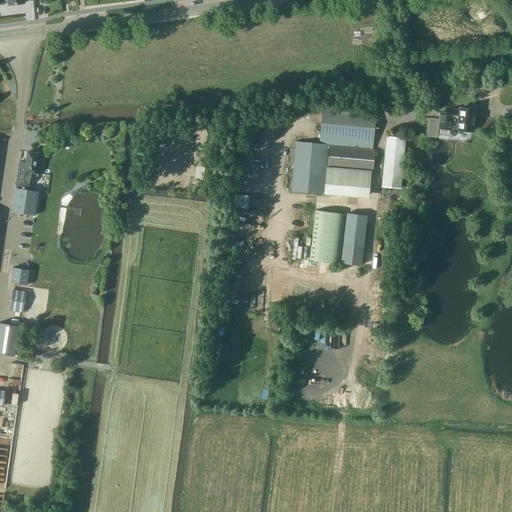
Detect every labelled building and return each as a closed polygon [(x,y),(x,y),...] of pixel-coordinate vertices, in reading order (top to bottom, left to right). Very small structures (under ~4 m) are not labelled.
[(329,143),(372,147),(376,108),(324,103),(320,143),(329,143)] [(472,132),(474,110),(459,108),(458,117),(450,117),(450,113),(440,112),(438,128),(449,129),(448,133),(450,136),(454,136),(457,134),(457,130),(472,132)] [(400,188),(405,138),(386,136),(381,186),(400,188)] [(329,145),(329,143),(320,143),(295,140),(290,191),(325,194),(327,166),(329,145)] [(374,150),(329,145),(327,166),(370,171),(372,171),(374,150)] [(31,171),(41,173),(43,153),(27,151),(26,161),(20,161),(18,176),(16,187),(12,211),(35,214),(39,190),(30,189),(32,180),(30,177),(31,171)] [(370,171),(327,166),(325,194),(368,198),(370,171)] [(310,259),(341,263),(343,243),(346,214),(315,210),(310,259)] [(346,214),(343,243),(363,245),(366,216),(346,214)] [(28,268),(13,266),(11,281),(26,283),(28,268)] [(13,290),(10,310),(22,312),(25,292),(13,290)] [(0,322),(0,352),(14,355),(19,326),(0,322)]
